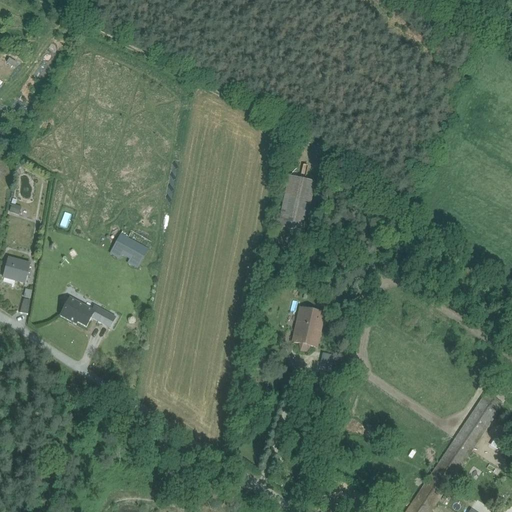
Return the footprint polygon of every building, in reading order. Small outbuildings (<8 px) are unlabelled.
[(25,106),(34,105),(33,96),(25,96),(25,106)] [(314,185),(289,179),(279,228),(304,233),(314,185)] [(12,207),(9,215),(18,218),(21,210),(12,207)] [(65,213),(61,226),(67,229),(72,216),(65,213)] [(138,269),(147,251),(120,236),(111,255),(121,260),(123,256),(131,260),(128,264),(138,269)] [(30,266),(8,261),(4,277),(16,280),(16,282),(26,285),(30,266)] [(92,312),(69,299),(65,309),(60,318),(69,323),(71,321),(73,321),(80,325),(87,329),(92,320),(103,325),(109,316),(94,308),(92,312)] [(27,317),(30,302),(24,301),(20,315),(27,317)] [(390,305),(386,302),(380,311),(384,313),(390,305)] [(323,315),(301,309),(294,343),(301,345),(301,350),(306,351),(309,347),(315,348),(323,315)] [(110,329),(116,319),(109,316),(103,325),(110,329)] [(267,362),(249,360),(248,365),(265,368),(267,362)] [(334,379),(322,375),(315,394),(329,398),(334,379)] [(486,394),(432,474),(448,485),(502,405),(486,394)] [(496,438),(502,443),(506,438),(499,433),(496,438)] [(491,448),(499,450),(502,442),(494,440),(491,448)] [(430,511),(444,491),(428,480),(406,511),(430,511)]
